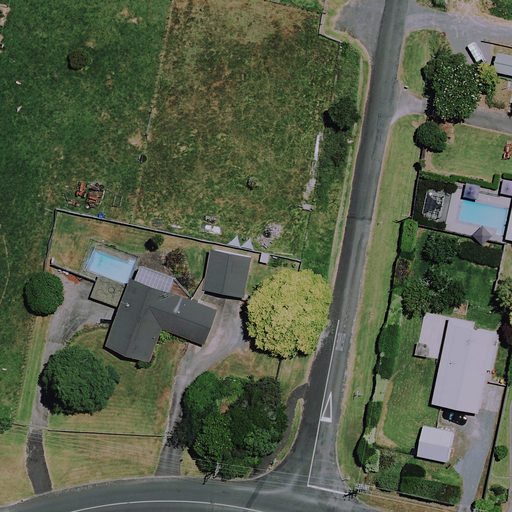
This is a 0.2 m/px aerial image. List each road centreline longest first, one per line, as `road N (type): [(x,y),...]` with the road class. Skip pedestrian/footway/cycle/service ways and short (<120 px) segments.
road 1 (unclassified): [(304,511),(393,0)]
road 2 (unclassified): [(75,511),(166,501),(261,511)]
